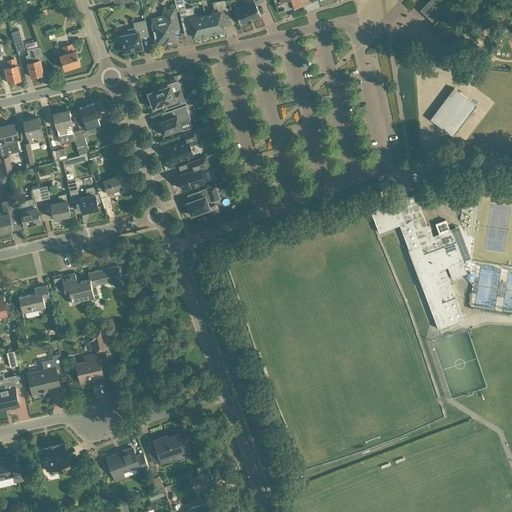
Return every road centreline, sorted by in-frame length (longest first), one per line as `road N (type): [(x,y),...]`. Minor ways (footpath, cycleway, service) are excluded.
road 1 (unclassified): [(173,248),(356,176),(437,165),(511,169)]
road 2 (residential): [(110,76),(384,11),(377,0)]
road 3 (residential): [(0,432),(66,417),(137,423),(223,390)]
road 4 (residential): [(0,254),(160,216)]
road 5 (unclassified): [(223,390),(173,248)]
road 6 (unclassified): [(160,216),(110,76)]
road 7 (unclassified): [(267,511),(223,390)]
